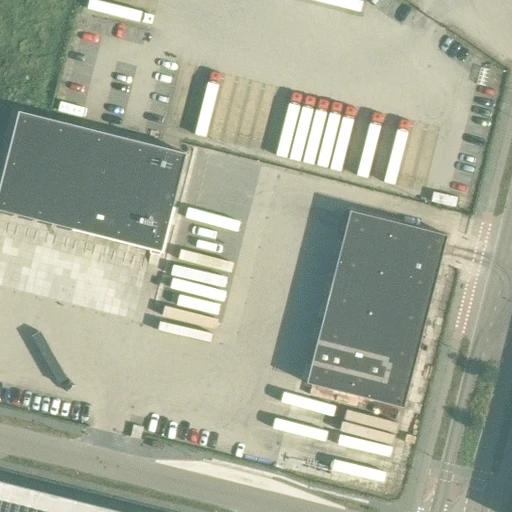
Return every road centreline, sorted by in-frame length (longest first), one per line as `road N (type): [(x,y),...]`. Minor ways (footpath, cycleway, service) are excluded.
road 1 (tertiary): [(511,206),(436,511)]
road 2 (unclassified): [(284,511),(0,442)]
road 3 (tertiary): [(471,511),(511,350)]
